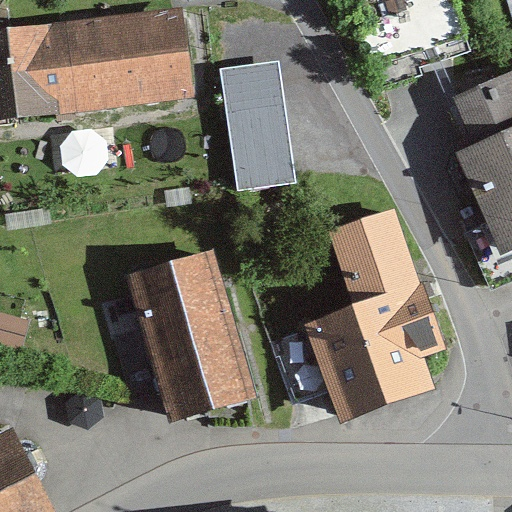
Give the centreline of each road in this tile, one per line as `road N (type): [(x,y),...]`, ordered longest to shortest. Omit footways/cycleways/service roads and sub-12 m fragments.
road 1 (tertiary): [(496,458),(324,454),(210,483),(145,511)]
road 2 (residential): [(472,314),(300,0)]
road 3 (residential): [(496,458),(472,314)]
